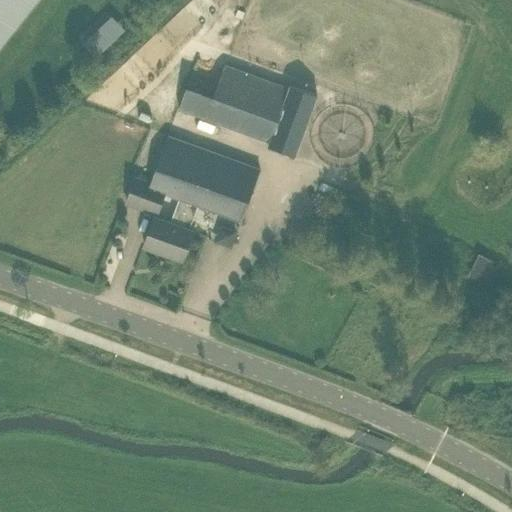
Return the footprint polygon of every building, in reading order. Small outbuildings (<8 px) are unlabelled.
[(0,0),(0,49),(40,0),(0,0)] [(102,25),(83,44),(95,57),(115,38),(102,25)] [(151,61),(143,74),(157,82),(165,70),(151,61)] [(267,145),(295,155),(317,93),(290,83),(288,87),(224,64),(205,118),(269,141),(267,145)] [(144,245),(164,252),(164,250),(182,256),(181,259),(182,259),(192,231),(189,229),(198,204),(241,220),(260,167),(166,134),(150,180),(136,175),(126,202),(157,213),(164,192),(179,198),(170,222),(154,217),(144,245)]
